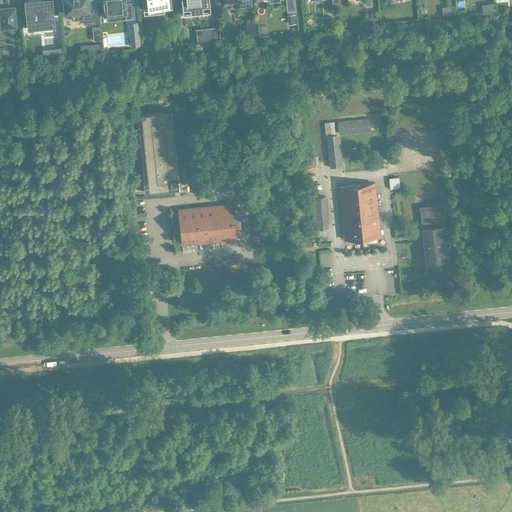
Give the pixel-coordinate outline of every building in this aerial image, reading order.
[(31,0),(24,1),(26,29),(54,26),(53,16),(59,15),(48,16),(47,11),(51,11),(49,0),(31,0)] [(72,20),(83,19),(83,24),(95,23),(92,0),(90,0),(87,0),(63,0),(64,6),(63,6),(63,14),(71,14),(72,20)] [(131,1),(124,1),(124,0),(101,0),(104,15),(125,13),(126,19),(133,18),(131,1)] [(142,0),(143,8),(163,6),(163,8),(172,7),(170,0),(142,0)] [(199,18),(197,0),(181,0),(183,15),(198,13),(199,18)] [(208,0),(197,0),(199,18),(200,18),(199,13),(210,12),(208,0)] [(295,11),(294,0),(286,0),(287,12),(295,11)] [(0,28),(16,27),(14,7),(0,8),(0,28)] [(377,17),(369,18),(370,25),(378,24),(377,17)] [(256,23),(245,24),(246,37),(257,36),(256,23)] [(195,29),(197,42),(217,40),(215,27),(195,29)] [(100,44),(89,45),(90,54),(101,53),(100,44)] [(143,182),(144,192),(179,189),(171,111),(140,114),(147,181),(143,182)] [(335,122),(336,132),(367,128),(365,118),(335,122)] [(337,166),(334,136),(324,137),(327,167),(337,166)] [(313,159),(317,170),(322,169),(318,158),(313,159)] [(344,240),(379,235),(373,182),(337,187),(344,240)] [(309,198),(313,227),(327,226),(323,196),(309,198)] [(181,245),(234,239),(231,204),(178,209),(181,245)] [(442,204),(419,207),(427,273),(434,273),(451,271),(445,225),(442,204)] [(424,277),(424,285),(435,285),(436,278),(424,277)]
